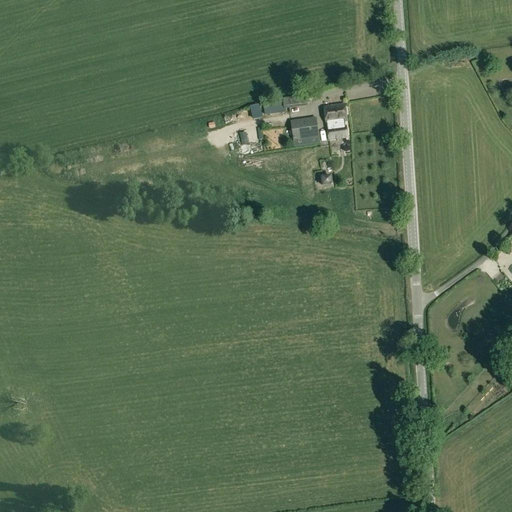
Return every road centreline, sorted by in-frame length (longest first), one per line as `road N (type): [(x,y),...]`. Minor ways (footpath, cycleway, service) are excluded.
road 1 (tertiary): [(417,306),(397,0)]
road 2 (tertiary): [(430,511),(417,306)]
road 3 (unclassified): [(417,306),(489,254),(511,227)]
